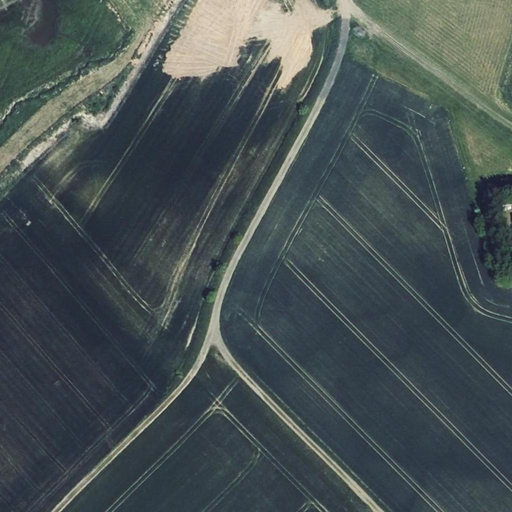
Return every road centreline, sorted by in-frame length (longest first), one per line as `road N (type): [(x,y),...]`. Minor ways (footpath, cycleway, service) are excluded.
road 1 (track): [(374,511),(208,341),(206,322),(332,61),(334,0)]
road 2 (track): [(208,341),(185,379),(56,511)]
